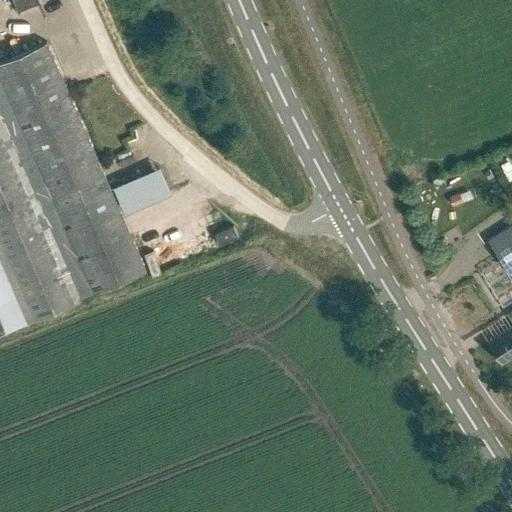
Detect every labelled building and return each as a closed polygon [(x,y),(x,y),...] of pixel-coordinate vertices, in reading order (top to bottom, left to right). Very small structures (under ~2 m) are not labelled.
[(12,0),(17,11),(39,2),(38,0),(12,0)] [(46,41),(0,61),(0,328),(1,331),(146,269),(46,41)] [(461,192),(451,196),(454,204),(464,200),(461,192)] [(509,271),(511,269),(511,222),(488,238),(509,271)] [(238,236),(233,225),(214,233),(219,244),(238,236)] [(501,304),(511,297),(511,279),(498,257),(479,268),(501,304)] [(503,361),(511,355),(511,309),(507,313),(511,319),(511,325),(489,340),(503,361)]
